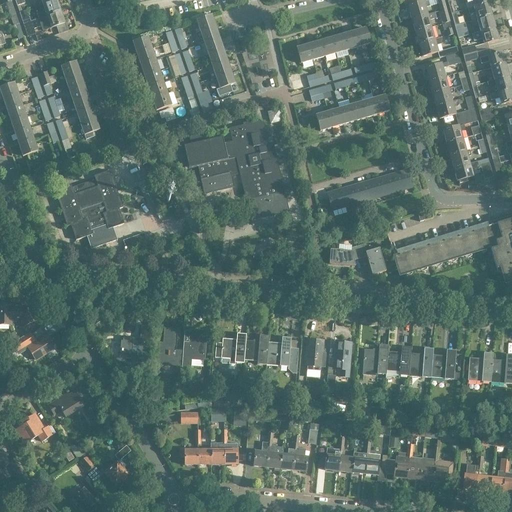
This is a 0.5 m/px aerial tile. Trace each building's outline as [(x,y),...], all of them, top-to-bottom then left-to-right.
[(42,5),(45,11),(36,14),(38,19),(60,12),(56,0),(42,5)] [(407,7),(410,19),(426,15),(424,8),(438,4),(436,0),(432,0),(431,0),(407,7)] [(436,0),(438,4),(440,11),(446,10),(444,1),(443,0),(436,0)] [(487,4),(486,0),(464,0),(468,10),(487,4)] [(11,2),(5,4),(9,16),(15,14),(11,2)] [(469,15),(474,14),(476,20),(491,16),(487,4),(468,10),(469,15)] [(449,23),(446,10),(440,11),(443,24),(449,23)] [(38,19),(31,22),(33,29),(41,26),(43,31),(64,24),(60,12),(38,19)] [(426,15),(410,19),(414,32),(430,28),(428,21),(436,19),(434,13),(426,15)] [(9,16),(13,28),(19,26),(15,14),(9,16)] [(196,21),(200,33),(215,27),(211,16),(196,21)] [(491,16),(476,20),(479,33),(494,28),(491,16)] [(35,34),(33,29),(31,22),(23,25),(27,37),(35,34)] [(19,26),(13,28),(17,40),(23,38),(19,26)] [(219,39),(215,27),(200,33),(204,44),(219,39)] [(414,32),(417,45),(433,40),(430,28),(414,32)] [(498,41),(494,28),(479,33),(470,35),(471,36),(473,42),(481,40),(483,45),(498,41)] [(174,31),(177,40),(183,38),(180,29),(174,31)] [(353,32),(357,47),(369,44),(365,29),(353,32)] [(57,30),(53,35),(58,41),(63,37),(57,30)] [(165,34),(168,44),(174,42),(170,32),(165,34)] [(357,47),(353,32),(342,35),(346,51),(357,47)] [(346,51),(342,35),(330,39),(335,54),(346,51)] [(132,43),(136,55),(151,50),(147,38),(132,43)] [(183,38),(177,40),(181,50),(186,48),(183,38)] [(441,38),(433,40),(417,45),(415,45),(416,49),(415,49),(418,58),(421,57),(437,53),(435,45),(442,43),(441,38)] [(223,50),(219,39),(204,44),(207,55),(223,50)] [(335,54),(330,39),(319,42),(323,58),(335,54)] [(174,42),(168,44),(171,53),(177,51),(174,42)] [(190,56),(205,49),(202,42),(187,49),(190,56)] [(323,58),(319,42),(307,46),(312,61),(323,58)] [(312,61),(307,46),(296,49),(300,64),(312,61)] [(445,57),(458,53),(456,47),(437,53),(439,59),(445,57)] [(461,51),(462,57),(476,53),(474,47),(461,51)] [(136,55),(140,66),(155,61),(151,50),(136,55)] [(226,61),(223,50),(207,55),(211,66),(226,61)] [(182,53),(185,63),(191,61),(187,51),(182,53)] [(490,69),(504,65),(501,52),(479,58),(481,65),(488,63),(490,69)] [(445,57),(447,63),(424,69),(427,82),(444,77),(441,69),(461,63),(458,53),(445,57)] [(477,59),(476,53),(462,57),(464,63),(477,59)] [(173,56),(176,66),(182,64),(178,54),(173,56)] [(140,66),(144,77),(159,72),(155,61),(140,66)] [(194,71),(191,61),(185,63),(189,73),(194,71)] [(230,73),(226,61),(211,66),(215,78),(230,73)] [(64,79),(79,74),(75,62),(60,67),(64,79)] [(363,66),(365,72),(375,69),(373,63),(363,66)] [(185,74),(182,64),(176,66),(179,76),(185,74)] [(504,65),(490,69),(493,81),(508,77),(504,65)] [(365,72),(363,66),(353,69),(355,75),(365,72)] [(340,73),(342,78),(352,76),(350,70),(340,73)] [(148,88),(163,83),(159,72),(144,77),(148,88)] [(366,75),(367,81),(377,78),(376,72),(366,75)] [(460,79),(462,86),(467,84),(464,72),(458,74),(459,80),(460,79)] [(49,84),(49,85),(56,82),(54,77),(49,79),(46,73),(39,75),(43,86),(49,84)] [(234,84),(230,73),(215,78),(219,89),(215,90),(218,97),(232,93),(230,86),(234,84)] [(342,78),(340,73),(330,75),(332,81),(342,78)] [(83,85),(79,74),(64,79),(68,90),(83,85)] [(190,76),(193,85),(199,83),(195,74),(190,76)] [(317,79),(318,79),(316,74),(306,77),(309,88),(319,85),(317,79)] [(367,81),(366,75),(356,78),(358,84),(367,81)] [(317,79),(319,85),(329,82),(327,76),(318,79),(317,79)] [(180,79),(184,89),(190,87),(186,77),(180,79)] [(444,77),(427,82),(431,94),(447,90),(444,77)] [(497,93),(511,89),(508,77),(493,81),(486,83),(488,88),(495,86),(497,93)] [(30,80),(34,90),(39,88),(36,78),(30,80)] [(254,87),(255,93),(265,91),(263,78),(254,79),(255,87),(254,87)] [(343,82),(344,88),(355,85),(353,79),(343,82)] [(344,88),(343,82),(333,85),(335,90),(344,88)] [(148,88),(152,100),(167,94),(163,83),(148,88)] [(203,95),(199,83),(193,85),(197,97),(203,95)] [(0,91),(3,100),(18,95),(14,84),(0,88),(0,91)] [(49,84),(43,86),(46,96),(52,94),(49,85),(49,84)] [(83,85),(68,90),(72,102),(87,96),(83,85)] [(321,94),(322,94),(332,91),(330,85),(320,89),(321,94)] [(190,87),(184,89),(188,100),(193,98),(190,87)] [(39,88),(34,90),(37,99),(43,97),(39,88)] [(447,90),(431,94),(435,107),(451,102),(449,95),(453,94),(454,92),(452,88),(447,90)] [(321,94),(320,89),(308,92),(311,102),(323,99),(322,94),(321,94)] [(491,101),(498,99),(500,106),(511,102),(511,91),(511,89),(497,93),(489,96),(491,101)] [(167,94),(152,100),(156,111),(171,106),(167,94)] [(22,106),(18,95),(3,100),(7,111),(22,106)] [(91,108),(87,96),(72,102),(76,113),(91,108)] [(373,100),(377,115),(389,112),(384,97),(373,100)] [(48,100),(51,109),(56,107),(53,98),(48,100)] [(361,103),(366,118),(377,115),(373,100),(361,103)] [(38,102),(42,112),(47,110),(44,101),(38,102)] [(457,101),(451,102),(435,107),(438,119),(454,115),(452,108),(457,106),(458,104),(457,101)] [(350,107),(354,122),(366,118),(361,103),(350,107)] [(22,106),(7,111),(11,123),(25,118),(22,106)] [(60,117),(56,107),(51,109),(54,119),(60,117)] [(338,110),(342,125),(354,122),(350,107),(338,110)] [(91,108),(76,113),(80,124),(95,119),(91,108)] [(480,118),(493,114),(491,108),(478,112),(480,118)] [(475,116),(474,109),(457,114),(459,120),(475,116)] [(50,120),(47,110),(42,112),(45,122),(50,120)] [(327,113),(331,128),(342,125),(338,110),(327,113)] [(331,128),(327,113),(315,117),(319,132),(331,128)] [(493,114),(480,118),(481,123),(494,120),(493,114)] [(507,129),(511,127),(511,114),(503,117),(507,129)] [(460,126),(464,125),(477,121),(475,116),(459,120),(460,126)] [(29,129),(25,118),(11,123),(15,134),(29,129)] [(99,131),(95,119),(80,124),(85,140),(93,137),(92,133),(99,131)] [(55,122),(58,132),(69,128),(67,121),(62,123),(61,120),(55,122)] [(185,147),(184,149),(188,167),(190,168),(197,167),(203,195),(205,195),(231,189),(233,187),(230,174),(238,172),(245,198),(248,201),(250,200),(251,205),(249,206),(253,221),(288,213),(272,144),(267,145),(263,124),(257,120),(242,124),(242,126),(228,129),(231,142),(222,144),(221,140),(219,138),(204,142),(202,134),(189,137),(191,145),(185,147)] [(46,125),(49,135),(55,133),(52,123),(46,125)] [(443,131),(446,144),(463,140),(461,133),(464,132),(465,129),(464,125),(460,126),(443,131)] [(72,138),(69,128),(58,132),(62,141),(72,138)] [(18,145),(33,140),(29,129),(15,134),(18,145)] [(58,142),(55,133),(49,135),(53,144),(58,142)] [(37,152),(33,140),(18,145),(22,157),(37,152)] [(463,140),(446,144),(443,146),(447,158),(450,157),(466,152),(463,140)] [(493,147),(488,148),(492,160),(498,159),(499,158),(497,150),(494,151),(493,147)] [(450,157),(453,169),(470,165),(468,157),(471,156),(469,151),(466,152),(450,157)] [(511,154),(499,158),(498,159),(499,164),(509,162),(511,168),(511,167),(511,154)] [(488,159),(470,165),(453,169),(457,182),(458,182),(459,185),(468,182),(467,179),(473,177),(471,170),(481,168),(484,180),(493,177),(488,159)] [(501,171),(499,164),(498,159),(492,160),(495,173),(501,171)] [(70,226),(75,240),(86,236),(90,248),(116,240),(112,228),(124,224),(119,209),(122,208),(110,171),(94,177),(95,181),(72,189),(70,184),(54,190),(67,227),(70,226)] [(392,175),(397,192),(411,188),(406,171),(392,175)] [(379,179),(384,196),(397,192),(392,175),(379,179)] [(366,183),(371,200),(384,196),(379,179),(366,183)] [(481,181),(478,185),(487,191),(490,186),(481,181)] [(353,187),(358,204),(371,200),(366,183),(353,187)] [(166,184),(157,189),(160,194),(169,189),(166,184)] [(340,190),(345,207),(358,204),(353,187),(340,190)] [(345,207),(340,190),(327,194),(331,211),(345,207)] [(174,207),(178,205),(173,196),(169,198),(174,207)] [(499,226),(497,226),(409,251),(408,247),(395,251),(393,243),(390,244),(399,276),(489,248),(497,271),(501,270),(505,284),(511,281),(511,217),(506,219),(508,226),(500,228),(499,226)] [(147,242),(144,234),(123,241),(126,250),(137,246),(147,242)] [(356,247),(360,259),(366,258),(371,276),(385,272),(379,249),(365,253),(363,245),(356,247)] [(353,261),(360,259),(356,247),(349,249),(350,252),(330,251),(328,265),(355,267),(353,261)] [(11,308),(11,307),(0,306),(0,326),(11,327),(11,323),(11,308)] [(27,308),(11,308),(11,323),(18,323),(22,330),(35,322),(34,320),(35,318),(32,314),(30,313),(27,308)] [(141,327),(140,340),(120,338),(118,358),(132,359),(132,358),(136,358),(134,372),(145,373),(146,361),(148,361),(150,332),(149,332),(149,328),(141,327)] [(157,366),(181,367),(182,352),(175,351),(177,330),(163,330),(162,343),(159,343),(157,366)] [(188,343),(183,343),(181,368),(189,369),(190,361),(204,362),(207,331),(189,330),(188,343)] [(235,340),(222,339),(220,363),(221,364),(233,365),(233,363),(243,364),(243,361),(245,341),(245,335),(236,334),(235,340)] [(41,341),(40,339),(27,347),(35,360),(55,348),(47,336),(41,341)] [(245,341),(243,361),(256,362),(256,365),(266,366),(267,343),(268,337),(259,336),(258,342),(245,341)] [(281,344),(267,343),(266,366),(288,368),(288,370),(293,375),(296,375),(298,350),(295,349),(296,342),(290,341),(291,339),(281,338),(281,344)] [(319,372),(319,368),(321,368),(323,341),(307,340),(306,367),(307,367),(306,371),(319,372)] [(351,344),(335,343),(333,370),(340,371),(339,378),(348,379),(351,344)] [(14,346),(16,353),(26,350),(24,344),(14,346)] [(385,376),(387,353),(388,347),(378,346),(378,352),(364,351),(363,376),(377,377),(377,375),(385,376)] [(408,377),(408,374),(410,354),(410,348),(401,348),(401,354),(387,353),(385,376),(385,379),(399,376),(408,377)] [(430,379),(430,378),(432,356),(433,350),(423,349),(423,355),(410,354),(408,374),(421,375),(421,378),(430,379)] [(432,356),(430,378),(444,379),(444,380),(453,381),(455,352),(446,351),(446,357),(432,356)] [(490,384),(492,361),(492,355),(483,354),(483,360),(469,359),(467,382),(490,384)] [(505,362),(492,361),(490,384),(503,385),(511,385),(511,356),(506,356),(505,362)] [(334,389),(335,376),(327,375),(326,389),(334,389)] [(65,399),(64,397),(48,407),(54,415),(61,411),(65,418),(83,407),(75,393),(65,399)] [(214,406),(227,405),(227,400),(223,400),(222,396),(213,397),(214,406)] [(207,406),(206,397),(202,397),(198,402),(198,407),(207,406)] [(249,408),(261,409),(262,401),(250,400),(249,408)] [(83,409),(91,422),(97,417),(90,405),(83,409)] [(223,422),(223,418),(223,410),(210,410),(210,418),(210,422),(223,422)] [(245,428),(247,411),(234,410),(233,427),(245,428)] [(180,425),(197,425),(197,413),(180,413),(180,425)] [(255,413),(255,421),(270,423),(270,415),(255,413)] [(42,443),(49,438),(35,415),(20,424),(22,427),(16,431),(24,445),(27,443),(27,444),(38,437),(42,443)] [(292,432),(293,417),(284,415),(283,431),(292,432)] [(374,436),(389,438),(391,428),(375,426),(374,436)] [(315,445),(317,431),(309,430),(307,444),(315,445)] [(397,449),(399,433),(391,432),(389,448),(397,449)] [(226,445),(226,438),(221,438),(221,445),(217,445),(217,450),(210,451),(211,466),(224,466),(223,450),(223,445),(226,445)] [(253,467),(266,469),(267,459),(268,448),(271,448),(271,447),(272,442),(266,441),(266,444),(262,443),(261,453),(254,452),(253,467)] [(279,470),(292,471),(294,450),(297,450),(297,448),(297,444),(292,444),(291,450),(288,450),(287,456),(280,455),(279,470)] [(73,454),(81,448),(78,445),(76,446),(71,445),(68,447),(73,454)] [(114,456),(118,462),(108,470),(105,466),(100,470),(104,474),(105,474),(115,486),(116,487),(120,484),(119,482),(127,476),(121,469),(127,465),(121,458),(130,451),(125,446),(114,456)] [(230,446),(230,450),(223,450),(224,466),(237,465),(237,446),(230,446)] [(267,459),(266,469),(279,470),(280,455),(281,448),(271,447),(271,448),(268,448),(267,459)] [(294,450),(292,471),(306,473),(307,458),(304,457),(305,450),(297,448),(297,450),(294,450)] [(5,460),(7,459),(1,449),(0,449),(0,464),(2,469),(8,465),(5,460)] [(393,478),(406,480),(408,465),(409,459),(411,459),(412,452),(407,452),(408,449),(403,451),(405,454),(407,453),(406,458),(395,457),(393,478)] [(178,459),(184,459),(184,466),(197,466),(197,451),(178,451),(178,459)] [(210,451),(197,451),(197,466),(211,466),(210,451)] [(353,453),(352,459),(351,474),(364,475),(365,460),(366,454),(364,454),(353,453)] [(369,455),(366,454),(365,460),(364,475),(377,476),(379,456),(369,455)] [(437,456),(437,455),(433,455),(433,454),(431,454),(431,459),(433,459),(432,461),(422,460),(421,466),(419,481),(432,482),(435,462),(437,462),(438,456),(437,456)] [(94,483),(102,477),(98,472),(95,469),(84,455),(77,460),(93,482),(94,483)] [(325,471),(338,472),(339,458),(326,456),(325,471)] [(8,462),(9,465),(25,491),(31,488),(28,483),(29,482),(16,458),(8,462)] [(338,472),(351,474),(352,459),(339,458),(338,472)] [(435,462),(432,482),(446,484),(447,471),(452,472),(453,464),(437,462),(435,462)] [(482,471),(483,464),(478,464),(478,469),(475,469),(475,466),(467,466),(466,475),(465,475),(464,490),(477,492),(479,471),(480,471),(482,471)] [(408,465),(406,480),(419,481),(421,466),(408,465)] [(72,472),(76,478),(82,473),(77,467),(72,472)] [(477,492),(490,493),(492,478),(480,477),(480,471),(479,471),(477,492)] [(490,493),(504,495),(506,474),(503,473),(499,473),(498,479),(492,478),(490,493)] [(94,499),(100,494),(87,478),(81,482),(94,499)] [(79,511),(90,511),(95,508),(92,505),(95,502),(84,489),(70,501),(79,511)]
